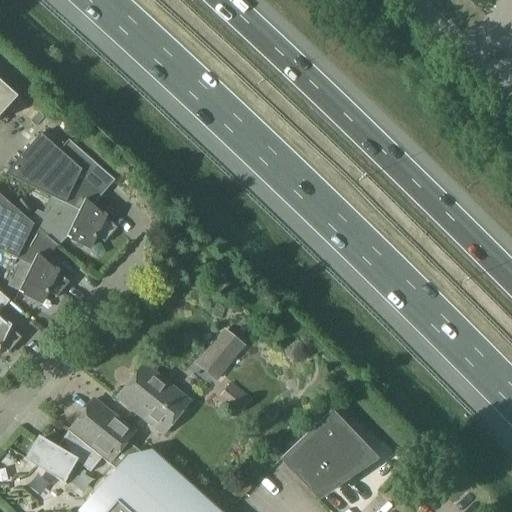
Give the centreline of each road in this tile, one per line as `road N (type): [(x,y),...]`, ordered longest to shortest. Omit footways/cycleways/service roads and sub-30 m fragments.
road 1 (motorway): [(100,0),(511,397)]
road 2 (motorway): [(511,276),(223,0)]
road 3 (unclassified): [(0,424),(145,262)]
